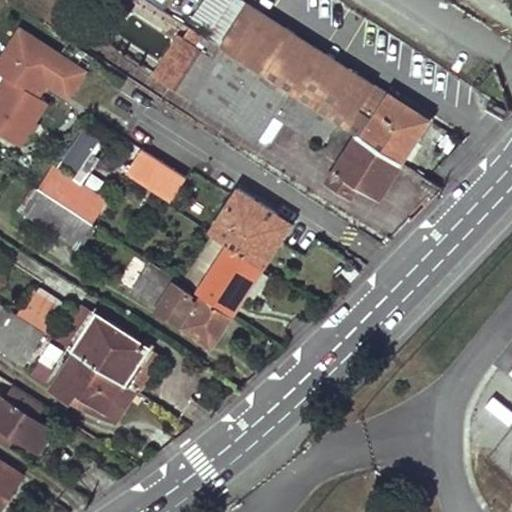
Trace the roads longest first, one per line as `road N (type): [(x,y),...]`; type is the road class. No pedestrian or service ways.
road 1 (secondary): [(139,511),(203,468),(343,343),(511,163)]
road 2 (unknown): [(418,266),(127,102)]
road 3 (unknown): [(278,401),(0,231)]
